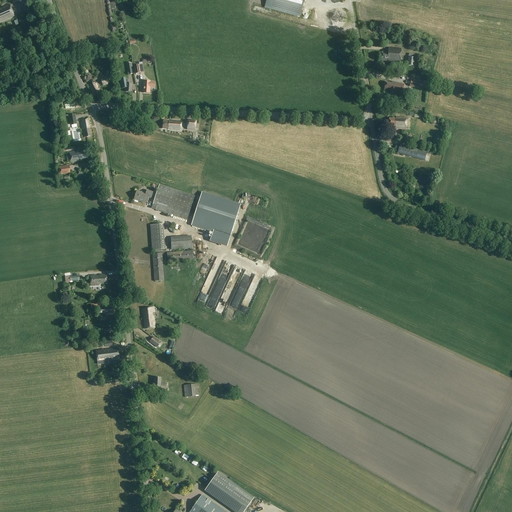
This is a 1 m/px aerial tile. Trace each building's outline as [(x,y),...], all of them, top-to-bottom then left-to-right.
[(299,16),(303,0),(266,0),(265,7),(299,16)] [(0,21),(13,16),(9,4),(0,8),(0,21)] [(400,63),(401,50),(388,49),(388,53),(381,53),(381,62),(400,63)] [(407,66),(417,67),(418,57),(408,56),(407,66)] [(125,79),(121,79),(120,80),(121,89),(126,88),(125,92),(132,93),(132,84),(126,84),(125,79)] [(154,88),(155,82),(150,82),(143,81),(143,93),(150,93),(150,88),(154,88)] [(95,84),(95,83),(89,85),(91,89),(92,89),(92,90),(91,90),(94,98),(100,96),(96,83),(95,84)] [(401,93),(402,86),(392,84),(391,85),(385,84),(384,90),(388,91),(388,95),(395,96),(396,94),(396,93),(402,94),(402,93),(401,93)] [(70,125),(77,124),(75,114),(68,115),(70,125)] [(84,137),(90,136),(89,127),(90,127),(88,118),(81,120),(84,137)] [(406,129),(407,120),(399,119),(399,121),(389,120),(389,128),(406,129)] [(172,123),(168,122),(169,121),(163,121),(162,130),(181,131),(181,122),(172,122),(172,123)] [(195,130),(196,122),(187,121),(187,130),(195,130)] [(427,152),(400,144),(399,146),(396,145),(394,150),(398,151),(397,153),(424,161),(427,152)] [(71,162),(82,161),(81,159),(88,158),(86,150),(70,153),(71,162)] [(59,175),(70,173),(69,165),(58,167),(59,175)] [(186,220),(194,196),(159,185),(151,209),(186,220)] [(151,198),(153,192),(147,190),(146,194),(137,191),(134,200),(146,203),(148,197),(151,198)] [(240,205),(201,193),(191,224),(229,236),(240,205)] [(149,226),(150,251),(163,251),(161,225),(149,226)] [(171,250),(192,248),(191,236),(170,237),(171,250)] [(167,262),(193,260),(192,251),(167,253),(167,262)] [(152,255),(154,282),(164,281),(162,254),(152,255)] [(107,285),(107,275),(99,275),(98,277),(96,278),(96,275),(90,276),(90,286),(107,285)] [(245,290),(237,312),(245,315),(253,293),(245,290)] [(195,301),(201,304),(205,296),(198,293),(195,301)] [(232,293),(228,307),(236,309),(238,300),(235,299),(236,294),(232,293)] [(115,314),(114,305),(107,306),(107,307),(99,308),(99,315),(105,314),(105,316),(115,314)] [(152,316),(152,313),(154,312),(154,308),(142,309),(142,314),(143,314),(145,329),(155,328),(153,316),(152,316)] [(156,348),(161,343),(153,337),(149,342),(156,348)] [(104,361),(119,359),(118,348),(102,350),(96,351),(97,361),(99,361),(99,362),(104,362),(104,361)] [(166,386),(166,383),(160,383),(161,378),(154,377),(154,385),(160,386),(166,386)] [(184,397),(198,396),(197,385),(183,386),(184,397)] [(234,511),(243,511),(254,497),(218,472),(204,491),(234,511)] [(226,511),(202,495),(189,511),(179,511),(176,509),(173,511),(226,511)]
